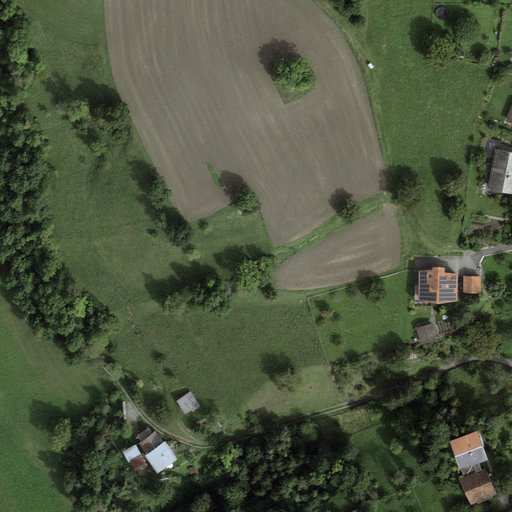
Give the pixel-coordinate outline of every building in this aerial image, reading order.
[(511,152),(498,149),(489,191),(511,195),(511,152)] [(431,271),(417,271),(416,300),(454,302),(456,273),(442,272),(442,267),(431,266),(431,271)] [(480,277),(464,277),(463,294),(480,295),(480,277)] [(432,325),(416,329),(420,345),(436,340),(432,325)] [(192,395),(177,403),(184,417),(199,409),(192,395)] [(477,433),(449,442),(458,469),(485,460),(477,433)] [(162,437),(141,448),(155,473),(176,461),(162,437)] [(133,444),(122,450),(131,467),(142,462),(133,444)] [(486,470),(462,480),(471,503),(495,494),(486,470)]
